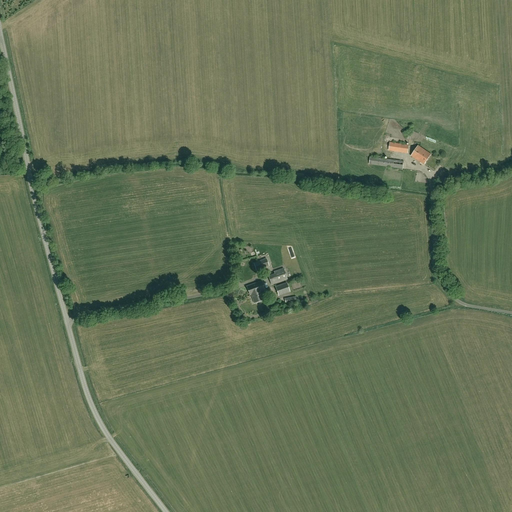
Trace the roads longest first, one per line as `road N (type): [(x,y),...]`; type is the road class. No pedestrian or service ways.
road 1 (tertiary): [(165,511),(101,426),(86,391),(34,201),(0,33)]
road 2 (track): [(430,177),(436,274),(462,305),(511,313)]
road 3 (unknown): [(67,323),(224,290)]
